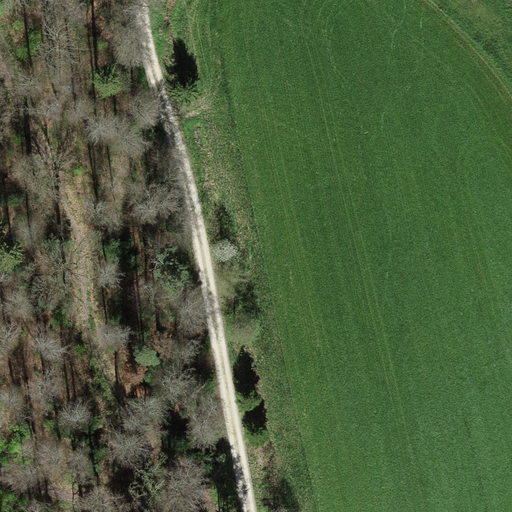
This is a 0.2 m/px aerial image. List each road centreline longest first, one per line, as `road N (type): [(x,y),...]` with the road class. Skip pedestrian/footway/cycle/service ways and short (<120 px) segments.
road 1 (track): [(256,511),(143,0)]
road 2 (track): [(0,471),(154,511)]
